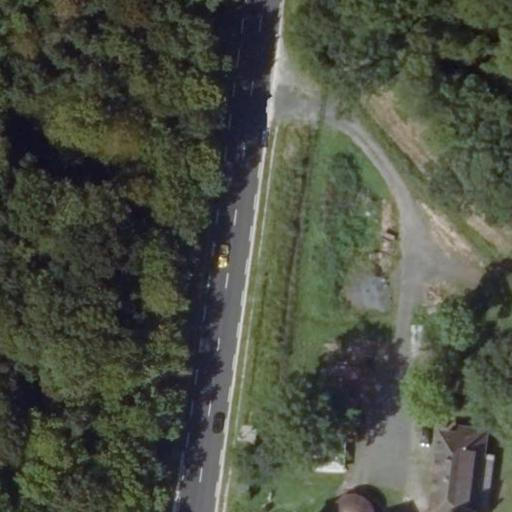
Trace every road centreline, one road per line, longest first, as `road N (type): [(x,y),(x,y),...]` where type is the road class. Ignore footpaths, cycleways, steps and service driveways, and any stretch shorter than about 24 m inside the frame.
road 1 (primary): [(260,0),(192,511)]
road 2 (track): [(405,217),(443,235),(502,287)]
